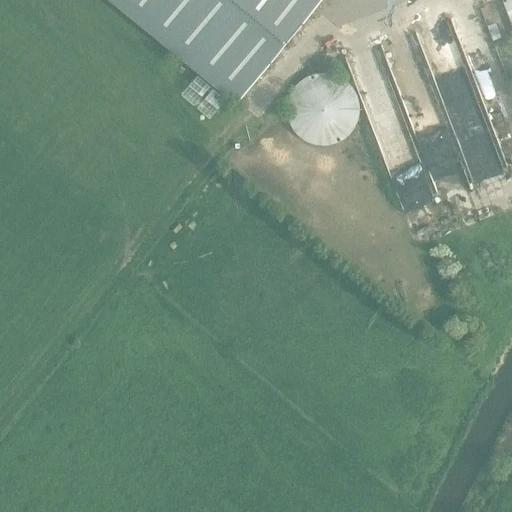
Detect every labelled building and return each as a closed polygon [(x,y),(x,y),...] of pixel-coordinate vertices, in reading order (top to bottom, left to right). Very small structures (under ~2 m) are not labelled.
[(119,0),(236,96),(314,0),(119,0)] [(442,78),(467,67),(450,27),(425,38),(442,78)] [(402,98),(419,92),(421,97),(435,93),(414,32),(383,43),(402,98)] [(385,104),(385,98),(388,98),(388,73),(362,74),(362,91),(369,91),(369,105),(385,104)] [(213,119),(230,98),(199,74),(183,94),(213,119)] [(477,179),(505,171),(498,146),(494,147),(479,145),(472,147),(464,146),(452,150),(454,156),(473,159),(452,165),(446,164),(430,169),(418,167),(413,169),(392,166),(395,177),(394,177),(423,181),(426,180),(441,182),(439,195),(470,186),(466,171),(466,167),(474,168),(477,179)] [(403,198),(407,209),(436,196),(431,186),(403,198)]
